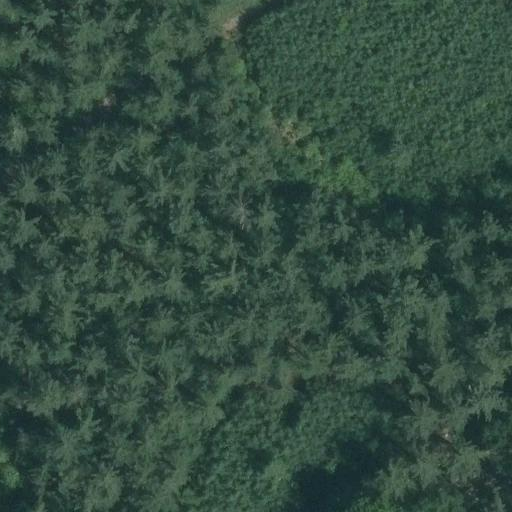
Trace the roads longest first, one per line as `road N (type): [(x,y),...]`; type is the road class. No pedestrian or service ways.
road 1 (track): [(0,174),(243,0)]
road 2 (track): [(511,434),(372,511)]
